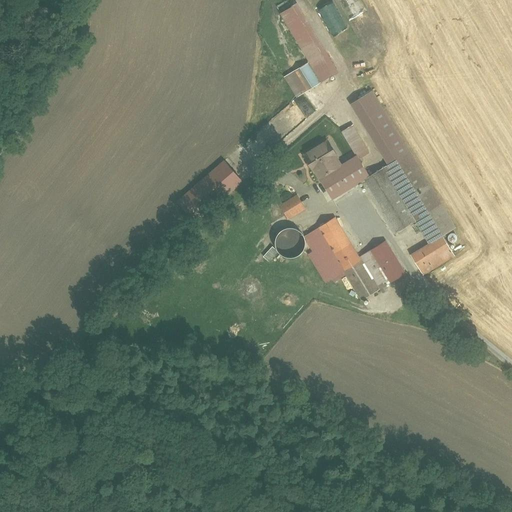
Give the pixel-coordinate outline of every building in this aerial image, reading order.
[(313,0),(337,47),(352,40),(332,0),(313,0)] [(325,60),(293,6),(280,14),(309,62),(312,68),(324,60),(325,60)] [(309,62),(284,77),(297,98),(306,92),(329,78),(325,71),(329,68),(324,60),(312,68),(309,62)] [(386,165),(409,152),(374,93),(351,107),(386,165)] [(278,121),(289,133),(315,111),(304,99),(278,121)] [(370,153),(355,129),(343,132),(358,156),(360,159),(370,153)] [(328,141),(304,155),(315,172),(316,172),(320,178),(342,165),(338,158),(328,141)] [(456,229),(409,152),(386,165),(383,167),(416,221),(430,244),(443,236),(456,229)] [(342,165),(320,178),(332,199),(362,181),(370,176),(360,159),(358,156),(342,165)] [(383,167),(370,176),(362,181),(395,234),(416,221),(383,167)] [(236,171),(202,199),(217,218),(251,190),(236,171)] [(298,196),(281,206),(288,218),(305,208),(298,196)] [(335,217),(318,228),(344,271),(361,260),(359,257),(335,217)] [(290,227),(288,228),(286,228),(284,229),(283,230),(281,231),(279,233),(278,234),(277,236),(277,238),(276,240),(276,242),(276,244),(277,246),(277,248),(279,250),(280,252),(281,253),(283,254),(284,255),(286,256),(289,257),(292,257),(295,257),(297,256),(298,255),(300,255),(301,254),(302,252),(304,250),(305,248),(305,246),(306,245),(306,242),(305,239),(305,237),(304,235),(303,234),(301,231),(300,230),(298,229),(296,228),(294,228),(293,227),(290,227)] [(344,271),(318,228),(309,233),(311,237),(318,248),(336,277),(344,271)] [(430,244),(412,255),(423,274),(455,255),(443,236),(430,244)] [(458,240),(457,239),(456,239),(455,238),(454,238),(453,239),(452,239),(452,240),(451,241),(450,242),(450,243),(450,244),(451,244),(451,245),(451,246),(452,246),(453,247),(455,247),(456,247),(457,247),(458,246),(459,245),(459,244),(459,243),(459,242),(459,241),(459,240),(458,240)] [(405,274),(385,241),(359,257),(361,260),(362,260),(380,290),(405,274)] [(263,256),(269,262),(278,251),(272,246),(263,256)] [(336,277),(318,248),(309,254),(327,282),(336,277)] [(361,260),(344,271),(362,300),(380,290),(362,260),(361,260)]
